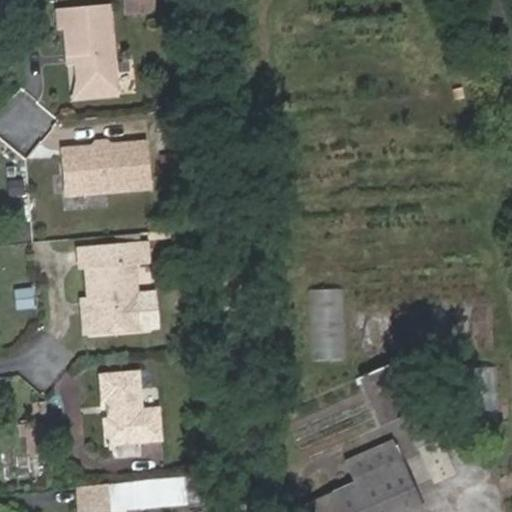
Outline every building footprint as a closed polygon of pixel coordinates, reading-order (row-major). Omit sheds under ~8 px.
[(152,0),(121,0),(121,16),(152,16),(152,0)] [(75,55),(76,66),(78,84),(91,94),(117,89),(110,6),(57,10),(60,27),(66,26),(68,56),(75,55)] [(69,67),(76,66),(75,55),(68,56),(69,67)] [(91,94),(78,84),(79,100),(118,95),(117,89),(91,94)] [(112,145),(92,147),(64,149),(69,193),(148,185),(145,142),(112,145)] [(140,328),(133,263),(141,261),(139,244),(79,249),(81,268),(87,269),(92,302),(94,302),(97,332),(140,328)] [(16,310),(33,306),(29,286),(12,289),(16,310)] [(342,361),(343,288),(309,287),(308,360),(342,361)] [(358,380),(378,426),(415,410),(396,363),(358,380)] [(469,395),(493,395),(493,367),(469,367),(469,395)] [(105,418),(108,446),(165,440),(161,407),(145,409),(141,372),(100,374),(103,402),(110,401),(111,418),(105,418)] [(44,421),(20,421),(20,449),(43,449),(44,421)] [(371,484),(348,494),(356,511),(440,511),(441,511),(408,442),(361,463),(371,484)] [(254,490),(263,511),(275,511),(292,504),(280,478),(254,490)] [(80,484),(82,509),(112,506),(110,481),(80,484)] [(356,511),(348,494),(320,507),(322,511),(356,511)]
